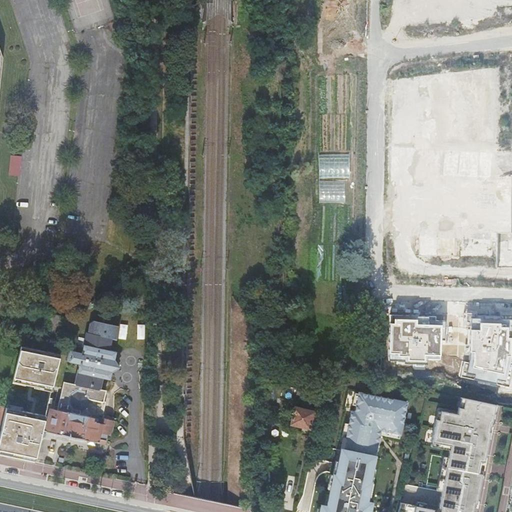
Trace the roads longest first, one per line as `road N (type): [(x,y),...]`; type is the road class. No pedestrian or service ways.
road 1 (unknown): [(511,296),(377,292),(373,56),(511,40)]
road 2 (primary): [(149,511),(0,480)]
